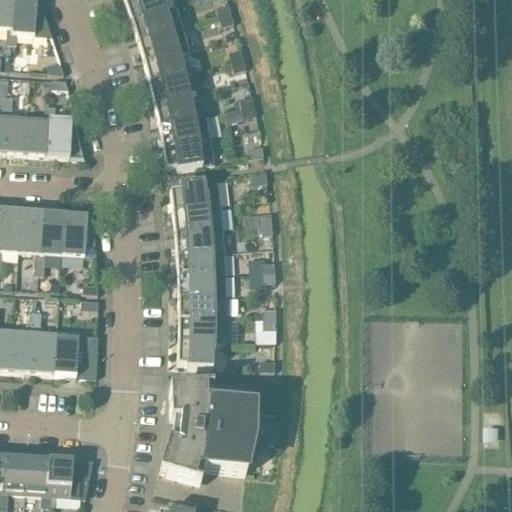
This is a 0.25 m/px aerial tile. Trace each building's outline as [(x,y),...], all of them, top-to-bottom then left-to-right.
[(13,0),(0,0),(0,34),(6,35),(4,50),(15,51),(15,40),(10,40),(13,0)] [(10,40),(15,40),(50,43),(43,21),(42,21),(34,21),(35,2),(13,0),(10,40)] [(141,0),(122,7),(129,27),(163,16),(157,0),(141,0)] [(217,24),(229,20),(226,10),(214,14),(217,24)] [(129,27),(136,48),(169,38),(182,34),(175,12),(163,16),(129,27)] [(229,20),(217,24),(220,34),(232,30),(229,20)] [(188,56),(182,34),(169,38),(136,48),(142,68),(176,59),(188,56)] [(227,59),(229,69),(242,66),(239,56),(227,59)] [(182,81),(176,59),(142,68),(147,89),(182,81)] [(242,66),(229,69),(232,79),(244,75),(242,66)] [(59,71),(47,70),(46,80),(62,81),(59,71)] [(187,103),(182,81),(147,89),(152,110),(187,103)] [(64,87),(51,86),(50,96),(67,97),(64,87)] [(240,115),(253,112),(251,102),(238,105),(240,115)] [(1,103),(0,114),(11,114),(11,104),(1,103)] [(192,124),(187,103),(152,110),(157,131),(192,124)] [(23,161),(45,163),(48,123),(53,123),(54,113),(44,112),(43,127),(26,126),(23,161)] [(255,122),(253,112),(240,115),(242,124),(255,122)] [(0,159),(2,160),(5,125),(10,125),(11,114),(0,114),(0,117),(0,159)] [(157,131),(161,153),(208,144),(203,122),(192,125),(192,124),(157,131)] [(74,125),(53,123),(48,123),(45,163),(82,165),(74,125)] [(5,125),(2,160),(23,161),(26,126),(10,125),(5,125)] [(208,144),(161,153),(165,175),(175,173),(176,177),(212,171),(208,144)] [(262,163),(260,153),(246,155),(247,165),(262,163)] [(266,190),(264,180),(250,182),(251,192),(266,190)] [(168,196),(171,218),(218,213),(215,186),(178,191),(178,195),(168,196)] [(218,213),(171,218),(173,240),(221,236),(218,213)] [(17,259),(19,219),(0,217),(0,268),(1,257),(17,259)] [(39,260),(41,220),(19,219),(17,259),(34,260),(39,260)] [(33,271),(43,271),(44,260),(60,262),(63,222),(41,220),(39,260),(34,260),(33,271)] [(256,223),(257,232),(270,231),(269,221),(256,223)] [(91,224),(63,222),(60,262),(95,264),(91,224)] [(271,241),(270,231),(257,232),(258,243),(271,241)] [(175,261),(223,258),(221,236),(173,240),(175,261)] [(176,283),(211,281),(224,281),(223,258),(175,261),(176,283)] [(260,280),(273,279),(273,269),(260,270),(260,280)] [(43,282),(43,271),(33,271),(32,281),(43,282)] [(274,289),(273,279),(260,280),(261,290),(274,289)] [(224,281),(211,281),(176,283),(176,305),(212,304),(224,304),(224,281)] [(96,301),(96,292),(81,291),(81,300),(96,301)] [(177,326),(225,326),(224,304),(212,304),(176,305),(177,326)] [(96,307),(79,306),(79,316),(97,317),(96,307)] [(261,326),(274,326),(274,316),(261,316),(261,326)] [(29,318),(29,329),(39,330),(40,319),(29,318)] [(176,348),(212,349),(224,349),(225,326),(177,326),(176,348)] [(274,336),(274,326),(261,326),(261,336),(274,336)] [(33,340),(38,341),(39,330),(29,329),(28,340),(11,339),(8,379),(30,380),(33,340)] [(11,339),(0,338),(0,378),(8,379),(11,339)] [(54,342),(38,341),(33,340),(30,380),(52,382),(54,342)] [(96,345),(54,342),(52,382),(95,385),(96,345)] [(211,376),(212,349),(176,348),(176,370),(186,371),(186,374),(211,376)] [(273,368),(259,367),(258,378),(273,378),(273,368)] [(209,394),(174,396),(167,396),(168,416),(168,429),(177,429),(175,452),(166,449),(162,461),(159,474),(157,481),(197,493),(198,490),(196,490),(200,476),(243,481),(244,479),(237,478),(239,464),(245,465),(251,448),(249,433),(243,432),(245,418),(251,419),(251,417),(208,411),(207,397),(209,397),(209,394)] [(38,465),(26,465),(23,501),(40,502),(39,511),(49,511),(50,502),(45,502),(48,460),(38,460),(38,465)] [(58,461),(48,460),(45,502),(50,502),(84,505),(91,469),(57,467),(58,461)] [(2,499),(0,498),(0,510),(6,511),(7,499),(23,501),(26,465),(4,463),(2,499)]
